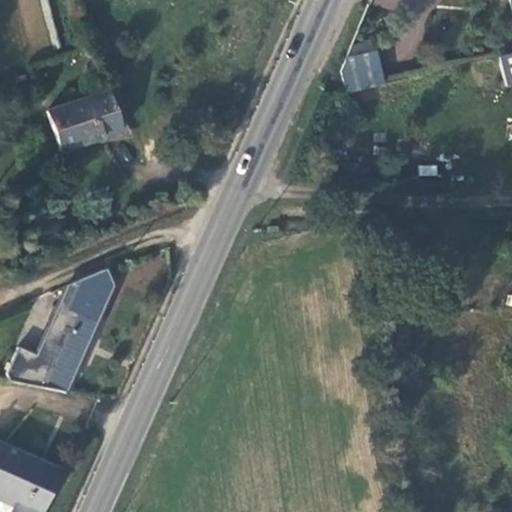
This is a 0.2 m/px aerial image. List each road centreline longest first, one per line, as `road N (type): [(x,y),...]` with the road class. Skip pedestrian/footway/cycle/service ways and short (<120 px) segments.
road 1 (secondary): [(97,511),(327,0)]
road 2 (unknown): [(214,251),(161,241),(64,272),(49,285),(24,338)]
